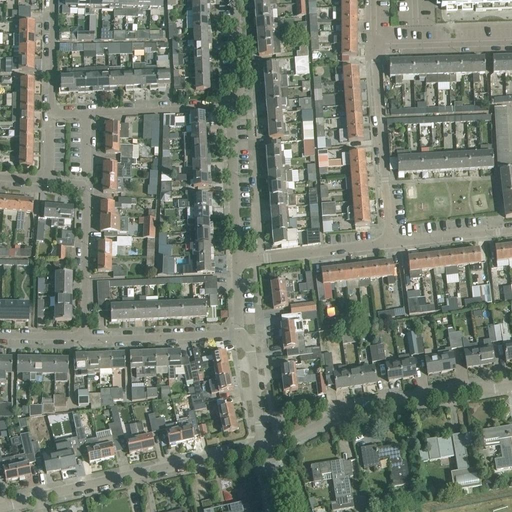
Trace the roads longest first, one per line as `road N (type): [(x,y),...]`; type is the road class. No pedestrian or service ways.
road 1 (unclassified): [(0,505),(264,444)]
road 2 (unclassified): [(264,444),(353,407),(511,386)]
road 3 (residential): [(375,47),(389,243)]
road 4 (residential): [(48,181),(74,183),(85,193),(83,336)]
road 5 (residential): [(239,334),(83,336)]
road 6 (residential): [(237,260),(230,106)]
road 7 (residential): [(237,260),(389,243)]
road 8 (residential): [(230,106),(86,113)]
road 9 (residential): [(86,113),(53,111),(52,0)]
road 10 (residential): [(511,43),(375,47)]
road 11 (residential): [(389,243),(511,229)]
